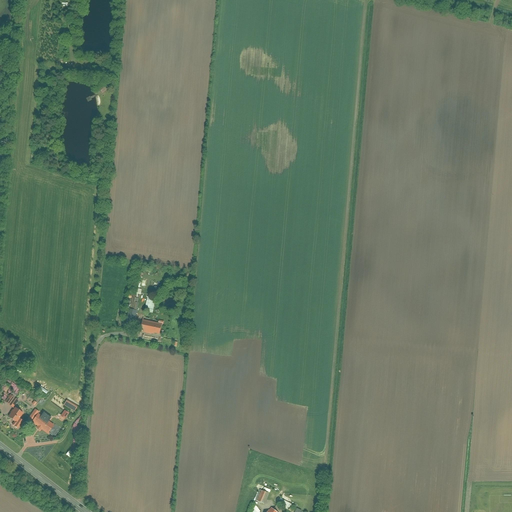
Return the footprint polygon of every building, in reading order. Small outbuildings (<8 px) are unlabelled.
[(99,91),(103,95),(112,87),(108,82),(99,91)] [(154,311),(156,298),(150,297),(149,305),(147,305),(146,310),(154,311)] [(137,301),(130,300),(127,321),(133,322),(137,301)] [(150,319),(142,317),(139,331),(158,335),(160,323),(149,321),(150,319)] [(3,403),(10,407),(14,400),(8,396),(3,403)] [(14,427),(17,422),(22,415),(14,409),(8,417),(11,419),(9,423),(14,427)] [(32,423),(33,421),(48,433),(53,427),(38,415),(35,412),(36,411),(33,409),(26,418),(32,423)] [(67,450),(64,454),(70,458),(73,454),(67,450)] [(267,493),(259,489),(254,499),(262,503),(267,493)] [(282,499),(279,504),(290,510),(293,505),(282,499)]
